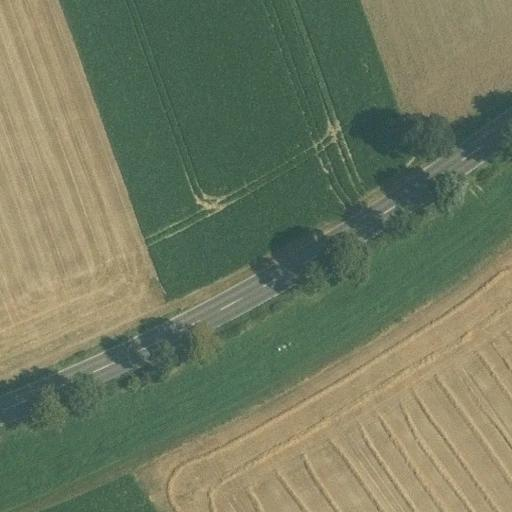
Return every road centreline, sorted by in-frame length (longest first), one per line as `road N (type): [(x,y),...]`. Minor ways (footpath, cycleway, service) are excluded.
road 1 (secondary): [(511,124),(419,192),(247,297),(0,413)]
road 2 (track): [(18,511),(191,435),(369,337),(441,290),(511,228)]
